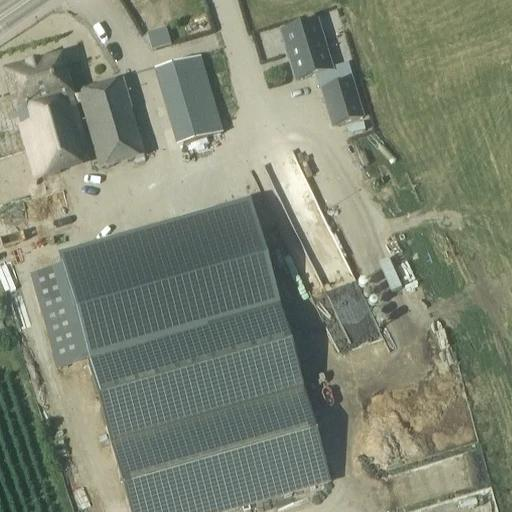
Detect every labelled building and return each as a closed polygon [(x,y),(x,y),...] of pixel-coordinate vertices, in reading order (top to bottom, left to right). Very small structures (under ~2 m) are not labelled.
[(317,24),(280,35),(295,83),(317,77),(332,129),(362,120),(347,67),(331,71),(317,24)] [(222,135),(199,59),(155,73),(177,149),(222,135)] [(6,76),(17,114),(15,115),(31,172),(37,170),(40,182),(83,170),(80,159),(87,157),(60,61),(6,76)] [(122,82),(78,95),(100,171),(144,158),(122,82)] [(357,156),(349,159),(360,181),(368,177),(357,156)] [(354,280),(310,173),(274,173),(270,175),(270,174),(258,179),(258,192),(251,195),(262,220),(276,220),(301,281),(354,280)] [(57,258),(89,367),(97,397),(214,364),(176,224),(57,258)] [(109,440),(127,503),(129,511),(242,511),(331,487),(302,385),(109,440)] [(430,511),(422,468),(389,475),(396,511),(484,511),(490,505),(491,511),(497,511),(486,449),(472,452),(475,464),(471,470),(483,479),(470,481),(465,488),(475,495),(486,493),(495,500),(468,505),(467,506),(452,509),(449,511),(430,511)]
